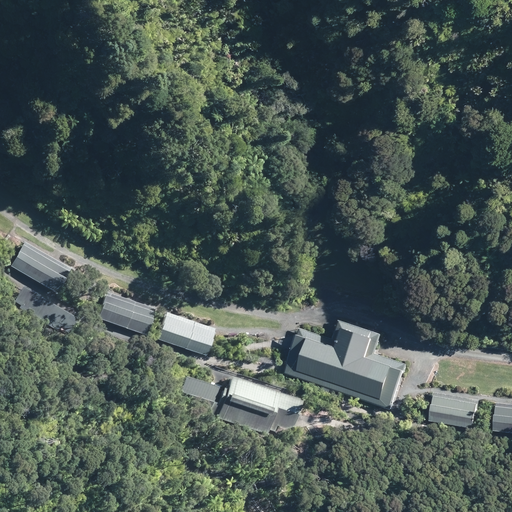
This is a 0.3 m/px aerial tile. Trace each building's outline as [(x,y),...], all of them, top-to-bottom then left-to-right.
[(60,293),(73,269),(31,245),(18,269),(60,293)] [(97,319),(145,338),(156,310),(108,291),(97,319)] [(216,331),(169,315),(159,344),(206,360),(216,331)] [(300,337),(288,374),(394,410),(409,365),(375,354),(381,334),(343,322),(334,348),(300,337)] [(298,401),(228,380),(216,419),(267,434),(270,425),(290,431),(298,401)] [(217,390),(191,382),(186,396),(213,405),(217,390)] [(437,393),(433,422),(477,428),(481,399),(437,393)] [(511,403),(499,403),(496,431),(511,432),(511,403)]
